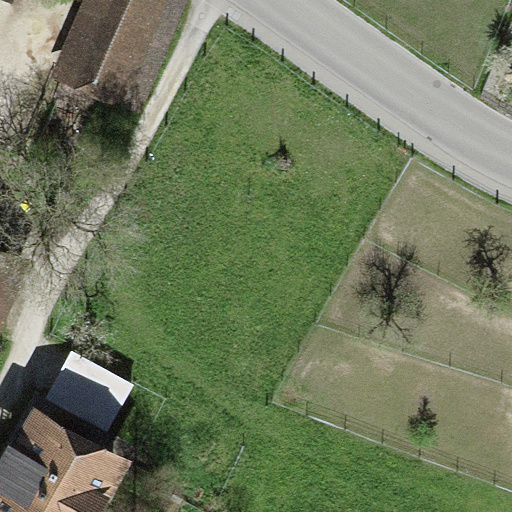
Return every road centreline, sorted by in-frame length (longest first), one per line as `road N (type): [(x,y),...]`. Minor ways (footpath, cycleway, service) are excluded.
road 1 (track): [(211,0),(151,138),(0,400)]
road 2 (residential): [(276,0),(401,92),(511,159)]
